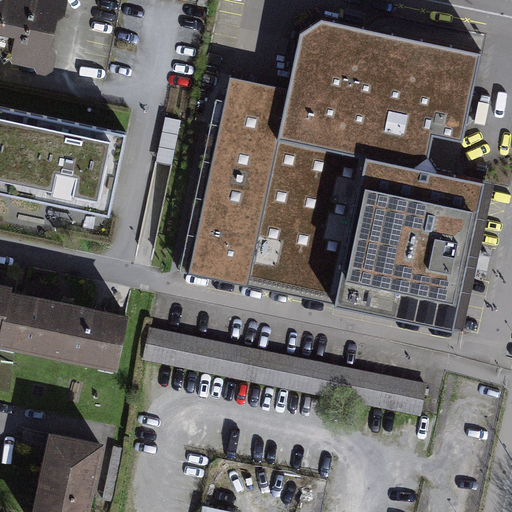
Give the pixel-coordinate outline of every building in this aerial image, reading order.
[(0,0),(0,57),(47,69),(49,50),(43,39),(45,22),(57,12),(60,0),(0,0)] [(444,329),(496,68),(317,32),(307,79),(242,66),(199,280),(444,329)] [(118,134),(0,110),(0,195),(102,216),(118,134)] [(120,316),(2,294),(0,303),(0,348),(113,370),(120,316)] [(429,389),(153,335),(147,364),(423,418),(429,389)] [(87,511),(100,444),(53,435),(38,511),(87,511)]
